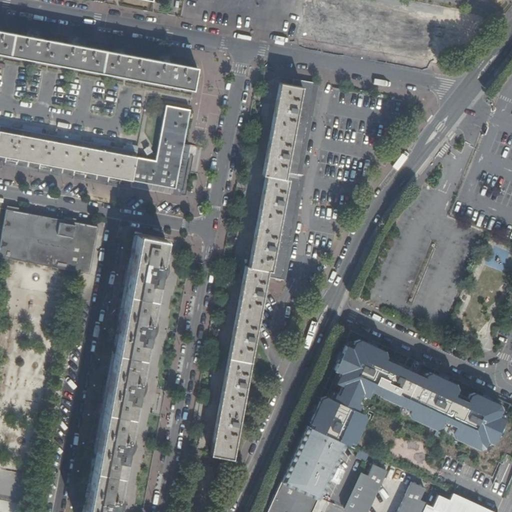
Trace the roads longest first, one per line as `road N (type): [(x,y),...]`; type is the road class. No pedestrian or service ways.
road 1 (residential): [(161,511),(245,48)]
road 2 (residential): [(332,64),(297,277),(279,312),(276,362),(293,378)]
road 3 (tertiary): [(324,304),(373,204),(466,89)]
road 4 (residential): [(0,3),(245,48)]
road 5 (residential): [(324,304),(492,380)]
road 6 (tertiary): [(236,511),(293,378)]
road 7 (residential): [(332,64),(466,89)]
